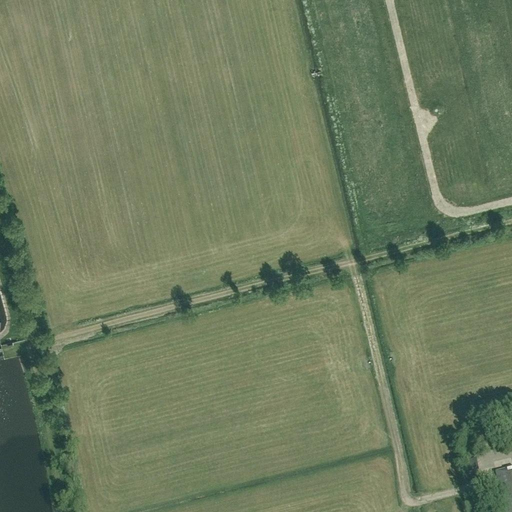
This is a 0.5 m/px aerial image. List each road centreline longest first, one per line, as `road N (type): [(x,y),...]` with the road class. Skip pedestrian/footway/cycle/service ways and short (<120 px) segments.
road 1 (track): [(511,223),(28,344)]
road 2 (track): [(28,344),(65,511)]
